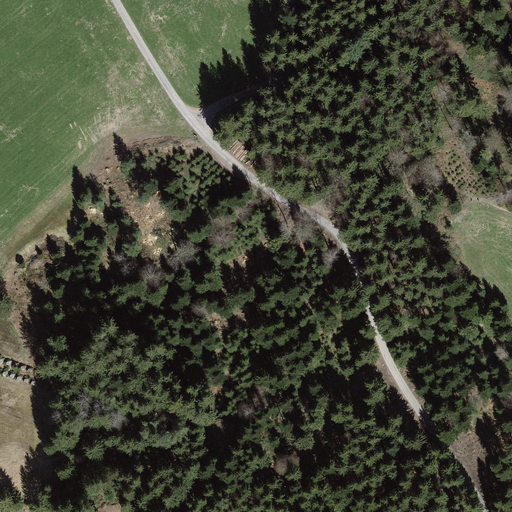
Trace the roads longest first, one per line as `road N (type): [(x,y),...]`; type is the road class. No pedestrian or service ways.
road 1 (unclassified): [(486,511),(398,378),(346,248),(329,226),(223,155),(162,78),(116,0)]
road 2 (track): [(192,121),(304,67),(412,0)]
